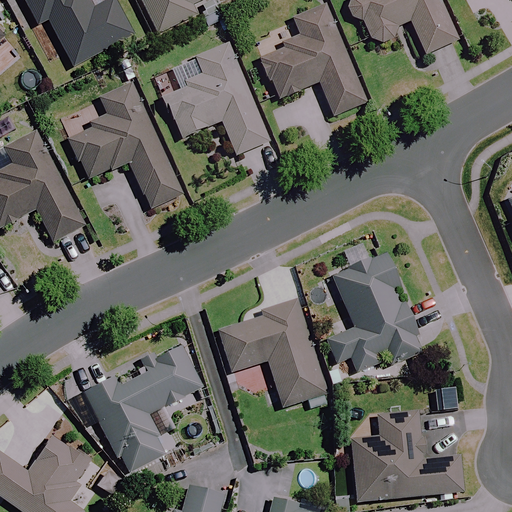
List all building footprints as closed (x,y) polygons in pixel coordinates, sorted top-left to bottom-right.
[(23,0),(38,29),(50,23),(74,71),(147,33),(130,0),(116,0),(94,11),(88,0),(23,0)] [(141,0),(160,38),(195,22),(189,9),(208,0),(141,0)] [(357,0),(350,4),(347,12),(352,22),(361,25),(370,43),(381,47),(391,43),(395,31),(409,23),(427,59),(461,42),(440,0),(357,0)] [(472,22),(462,2),(451,8),(461,28),(472,22)] [(368,106),(326,8),(294,22),(301,39),(281,48),(283,53),(262,62),(279,103),(320,86),(334,120),(368,106)] [(271,145),(229,46),(180,67),(189,87),(163,98),(182,141),(222,123),(238,160),(271,145)] [(184,196),(133,85),(100,100),(108,118),(88,128),(91,133),(70,143),(89,185),(129,167),(150,212),(184,196)] [(86,228),(35,135),(4,152),(13,168),(0,175),(0,232),(37,212),(56,246),(86,228)] [(406,306),(403,307),(397,291),(403,289),(392,257),(387,259),(335,277),(355,333),(327,342),(335,367),(351,362),(355,376),(419,354),(414,340),(418,339),(406,306)] [(328,395),(296,300),(252,314),(255,322),(219,334),(232,375),(268,363),(283,410),(328,395)] [(172,427),(165,413),(184,404),(183,401),(203,391),(183,350),(160,361),(158,357),(141,365),(145,375),(120,387),(118,381),(87,396),(118,460),(122,458),(131,477),(168,458),(157,434),(172,427)] [(357,504),(440,497),(440,504),(454,503),(453,496),(461,496),(458,459),(421,462),(418,416),(378,419),(380,438),(353,440),(357,504)] [(25,464),(21,470),(0,455),(0,498),(20,511),(79,511),(68,504),(80,486),(76,483),(91,462),(51,434),(35,457),(40,461),(34,470),(25,464)] [(125,484),(110,472),(98,488),(113,500),(125,484)] [(220,511),(225,497),(189,487),(182,511),(171,511),(170,511),(220,511)] [(297,511),(299,508),(272,502),(269,511),(297,511)]
